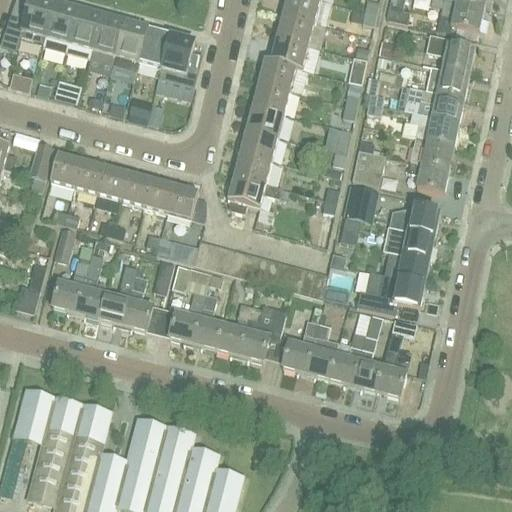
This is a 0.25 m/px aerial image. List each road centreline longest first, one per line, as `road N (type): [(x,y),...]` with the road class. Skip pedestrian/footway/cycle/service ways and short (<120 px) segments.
road 1 (residential): [(0,335),(421,440),(435,426),(482,220)]
road 2 (residential): [(0,109),(168,156),(194,154),(233,0)]
road 3 (residential): [(482,220),(511,74)]
